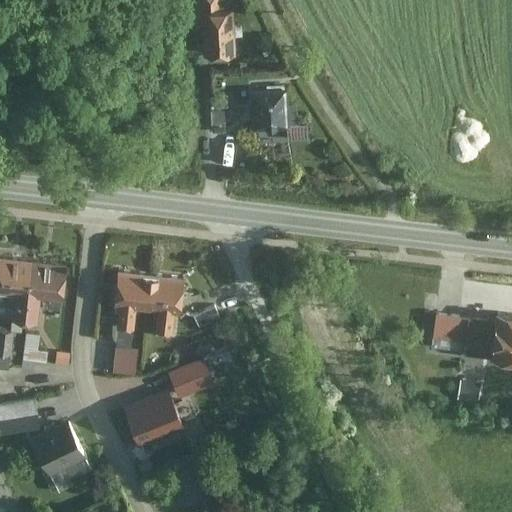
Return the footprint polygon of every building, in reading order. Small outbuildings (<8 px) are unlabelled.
[(230,27),(229,9),(198,11),(200,49),(228,48),(227,40),(240,39),(239,27),(230,27)] [(279,104),(278,85),(267,85),(268,95),(245,96),(246,129),(279,128),(278,123),(293,123),(292,103),(279,104)] [(221,129),(222,111),(207,111),(207,129),(221,129)] [(30,261),(0,257),(0,292),(11,293),(8,322),(27,319),(30,261)] [(65,298),(66,263),(30,261),(27,319),(37,319),(38,297),(65,298)] [(149,274),(112,269),(108,302),(114,303),(111,325),(130,328),(132,312),(145,313),(149,274)] [(177,315),(181,277),(149,274),(145,313),(152,313),(150,332),(163,333),(165,314),(177,315)] [(511,309),(488,307),(487,318),(462,316),(460,338),(458,354),(511,359),(511,309)] [(462,316),(427,314),(426,335),(460,338),(462,316)] [(53,360),(54,348),(43,347),(45,332),(30,331),(28,358),(53,360)] [(210,334),(191,343),(198,357),(216,349),(210,334)] [(119,369),(142,372),(145,346),(122,343),(119,369)] [(60,361),(75,364),(77,351),(62,349),(60,361)] [(187,425),(169,380),(127,398),(146,443),(187,425)] [(468,392),(484,394),(485,383),(470,381),(468,392)] [(84,454),(72,427),(35,443),(48,471),(84,454)]
